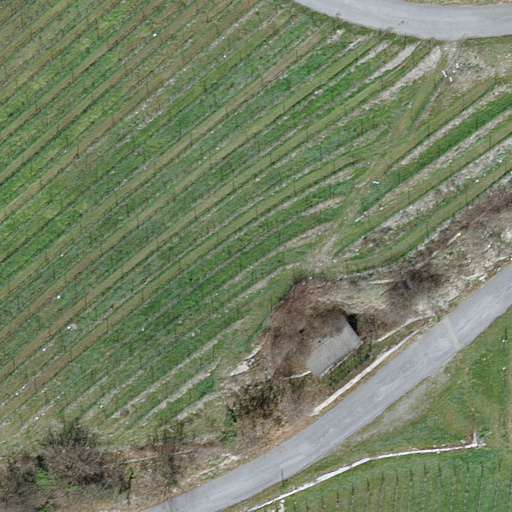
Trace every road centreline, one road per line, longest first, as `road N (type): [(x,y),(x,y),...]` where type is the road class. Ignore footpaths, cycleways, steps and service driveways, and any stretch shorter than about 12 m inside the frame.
road 1 (unclassified): [(511,289),(338,424),(168,511)]
road 2 (unclassified): [(335,0),(359,13),(511,17)]
